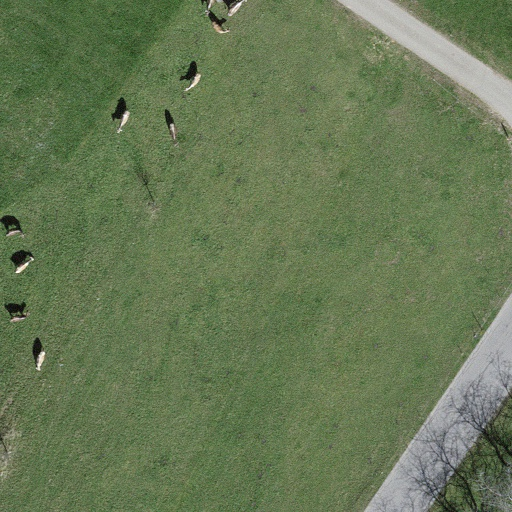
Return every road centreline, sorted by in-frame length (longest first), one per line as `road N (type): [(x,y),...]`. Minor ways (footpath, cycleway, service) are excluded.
road 1 (track): [(511,162),(310,0)]
road 2 (unclassified): [(511,362),(410,511)]
